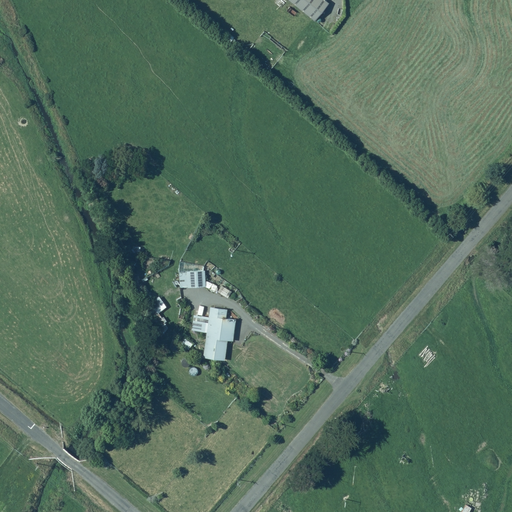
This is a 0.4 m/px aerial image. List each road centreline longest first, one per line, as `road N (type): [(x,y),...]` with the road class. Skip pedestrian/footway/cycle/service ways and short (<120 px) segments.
road 1 (unclassified): [(241,511),(511,192)]
road 2 (residential): [(0,402),(130,511)]
